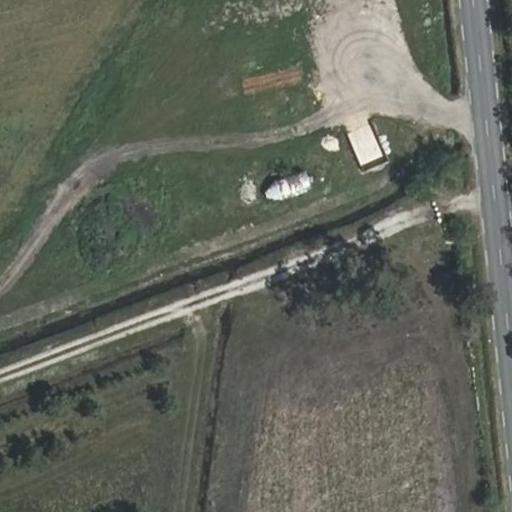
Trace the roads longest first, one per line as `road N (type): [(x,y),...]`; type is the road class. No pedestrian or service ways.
road 1 (track): [(0,379),(498,186)]
road 2 (secondary): [(478,0),(511,323)]
